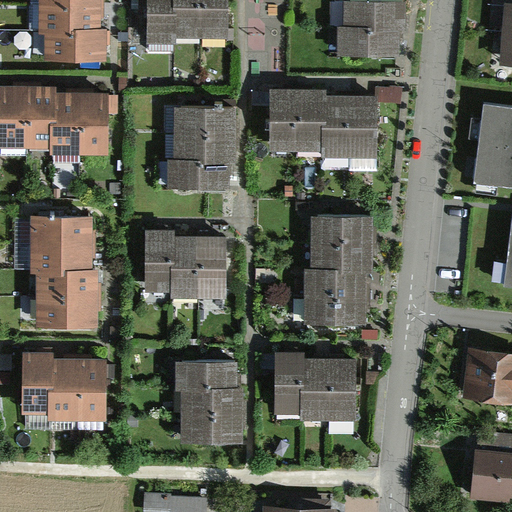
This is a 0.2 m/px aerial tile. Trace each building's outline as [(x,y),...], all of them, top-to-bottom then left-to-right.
[(146,0),(147,44),(176,44),(176,39),(176,12),(173,12),(173,0),(146,0)] [(176,12),(176,39),(201,39),(200,0),(173,0),(173,12),(176,12)] [(227,0),(200,0),(201,39),(228,39),(227,0)] [(345,2),(345,27),(372,28),(372,32),(400,32),(406,32),(406,2),(345,2)] [(72,29),(101,29),(101,4),(39,3),(39,33),(46,33),(72,33),(72,29)] [(511,3),(503,3),(500,66),(511,66),(511,3)] [(345,27),(338,27),(338,55),(399,56),(400,32),(372,32),(372,28),(345,27)] [(72,33),(46,33),(46,59),(106,59),(106,29),(101,29),(72,29),(72,33)] [(0,85),(0,148),(26,148),(25,86),(0,85)] [(56,86),(25,86),(26,148),(50,148),(51,123),(56,123),(56,91),(56,86)] [(376,87),(375,96),(377,97),(377,102),(402,103),(402,88),(376,87)] [(296,151),(296,90),(270,90),(270,151),(296,151)] [(296,151),(323,151),(323,126),(327,126),(327,96),(327,90),(296,90),(296,151)] [(50,148),(50,154),(80,155),(81,91),(56,91),(56,123),(51,123),(50,148)] [(108,92),(81,91),(80,155),(107,154),(108,92)] [(323,151),(323,159),(348,158),(348,96),(327,96),(327,126),(323,126),(323,151)] [(375,96),(348,96),(348,158),(377,158),(377,102),(377,97),(375,96)] [(475,182),(511,185),(511,105),(483,103),(475,182)] [(175,109),(176,135),(235,134),(235,108),(175,109)] [(236,164),(235,134),(176,135),(176,160),(203,160),(203,164),(230,164),(236,164)] [(169,190),(230,189),(230,164),(203,164),(203,160),(176,160),(169,161),(169,190)] [(511,216),(502,283),(511,284),(511,216)] [(312,244),(373,243),(373,217),(312,217),(312,244)] [(32,243),(92,244),(92,218),(33,218),(32,243)] [(146,293),(172,293),(172,266),(174,266),(174,237),(174,230),(146,230),(146,293)] [(172,293),(172,299),(198,299),(198,237),(174,237),(174,266),(172,266),(172,293)] [(226,237),(198,237),(198,299),(226,299),(226,237)] [(65,269),(92,269),(92,244),(32,243),(32,274),(37,274),(65,274),(65,269)] [(373,243),(312,244),(312,270),(340,270),(340,273),(366,273),(373,273),(373,243)] [(65,274),(37,274),(36,300),(98,300),(98,269),(92,269),(65,269),(65,274)] [(366,298),(366,273),(340,273),(340,270),(312,270),(305,270),(305,297),(366,298)] [(366,298),(305,297),(305,323),(366,324),(366,298)] [(97,327),(98,300),(36,300),(36,325),(97,327)] [(511,352),(468,347),(463,397),(511,402),(511,352)] [(22,414),(49,415),(49,390),(53,390),(53,358),(53,352),(23,351),(22,414)] [(276,414),(302,414),(302,388),(305,388),(305,359),(305,353),(275,354),(276,414)] [(49,415),(49,421),(77,421),(77,358),(53,358),(53,390),(49,390),(49,415)] [(104,359),(77,358),(77,421),(105,422),(104,359)] [(302,414),(302,420),(328,420),(328,359),(305,359),(305,388),(302,388),(302,414)] [(355,359),(328,359),(328,420),(355,420),(355,359)] [(210,388),(236,389),(237,363),(176,362),(175,391),(182,391),(210,392),(210,388)] [(182,391),(182,414),(242,414),(242,389),(236,389),(210,388),(210,392),(182,391)] [(242,442),(242,414),(182,414),(182,442),(242,442)] [(471,499),(510,502),(510,497),(511,497),(511,435),(478,432),(471,499)] [(141,508),(202,511),(203,494),(142,491),(141,508)] [(261,511),(336,511),(331,511),(331,500),(299,499),(299,509),(261,507),(261,511)]
